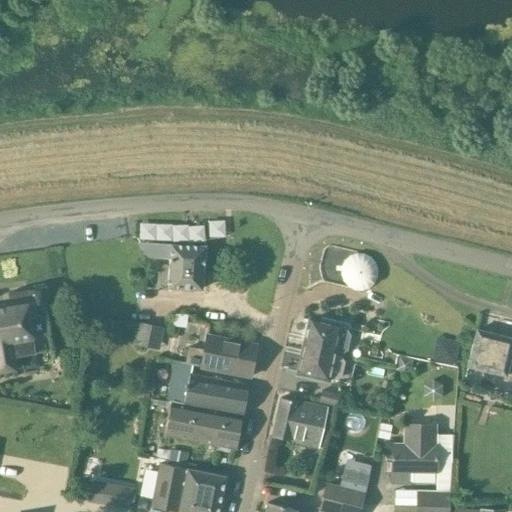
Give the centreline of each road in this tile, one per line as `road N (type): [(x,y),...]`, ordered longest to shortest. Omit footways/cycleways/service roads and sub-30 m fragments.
road 1 (unclassified): [(306,217),(243,202),(182,202),(0,220)]
road 2 (unclassified): [(240,511),(306,217)]
road 3 (unclassified): [(306,217),(511,268)]
